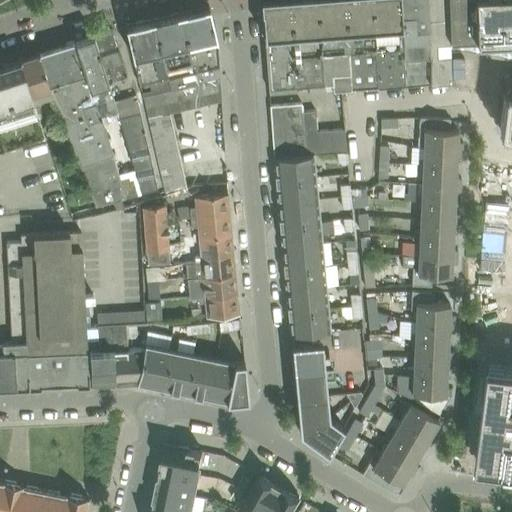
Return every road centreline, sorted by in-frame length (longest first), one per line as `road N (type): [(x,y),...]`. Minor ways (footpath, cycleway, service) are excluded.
road 1 (residential): [(254,427),(271,395),(238,0)]
road 2 (residential): [(395,511),(254,427)]
road 3 (residential): [(153,403),(115,396),(0,402)]
road 4 (unknown): [(0,240),(15,222),(116,227)]
